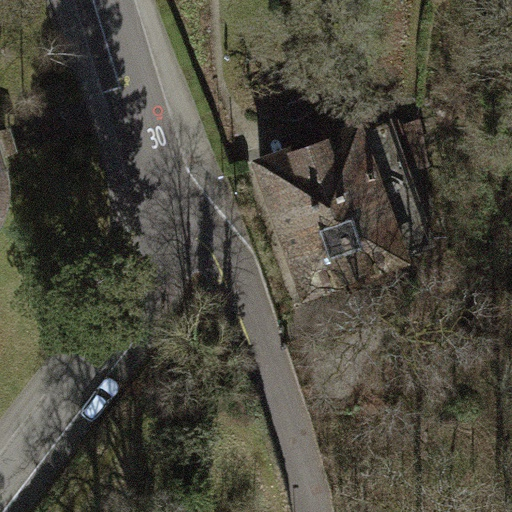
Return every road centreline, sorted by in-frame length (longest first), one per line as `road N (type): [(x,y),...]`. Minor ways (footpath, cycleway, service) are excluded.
road 1 (residential): [(314,511),(263,329),(220,267),(172,239)]
road 2 (residential): [(0,485),(155,284),(172,239)]
road 3 (residential): [(172,239),(153,114),(117,0)]
